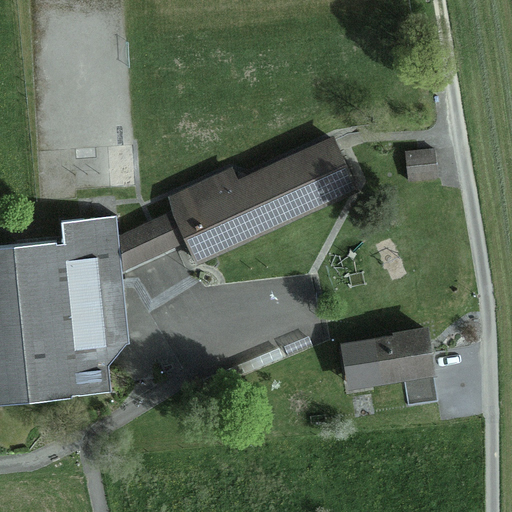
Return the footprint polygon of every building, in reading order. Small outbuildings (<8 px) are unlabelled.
[(119,292),(118,276),(184,246),(194,266),(349,193),(324,139),(169,213),(150,221),(116,235),(115,224),(56,228),(58,253),(0,256),(0,404),(104,397),(101,370),(123,349),(119,292)] [(435,152),(404,155),(407,186),(438,182),(435,152)] [(357,255),(327,260),(332,294),(363,289),(357,255)] [(408,405),(438,400),(427,329),(395,334),(396,337),(352,344),(359,382),(403,375),(408,405)] [(303,333),(196,379),(201,389),(308,343),(303,333)]
